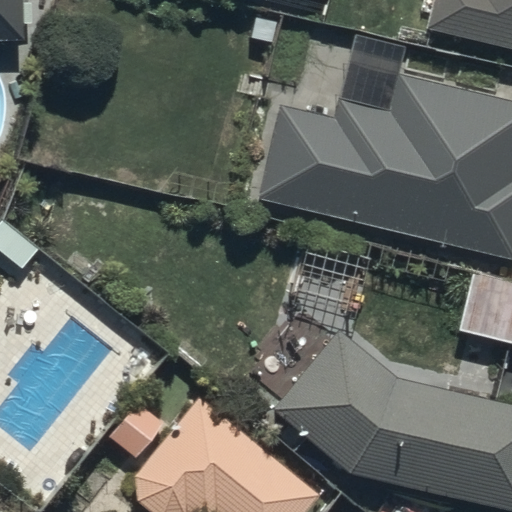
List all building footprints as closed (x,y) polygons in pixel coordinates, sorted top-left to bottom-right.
[(0,0),(0,34),(19,34),(18,0),(0,0)] [(511,0),(428,0),(423,19),(511,41),(511,0)] [(278,97),(254,191),(511,255),(511,96),(395,67),(386,105),(339,93),(335,111),(278,97)] [(511,278),(471,268),(457,325),(511,338),(511,278)] [(340,320),(327,336),(301,314),(257,366),(282,388),(270,402),(347,467),(511,505),(511,396),(393,368),(340,320)] [(198,391),(135,470),(135,496),(154,511),(298,511),(318,488),(198,391)]
